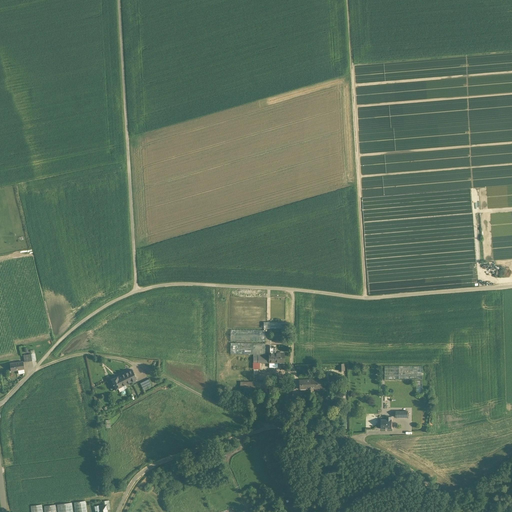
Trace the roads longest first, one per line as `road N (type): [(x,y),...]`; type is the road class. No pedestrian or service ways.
road 1 (track): [(0,403),(85,319),(159,285),(365,298),(511,286)]
road 2 (residential): [(120,511),(133,482),(154,465),(265,426),(345,435),(469,511)]
road 3 (track): [(347,0),(365,298)]
road 4 (track): [(136,291),(118,0)]
road 5 (track): [(33,370),(77,354),(122,359),(265,426)]
